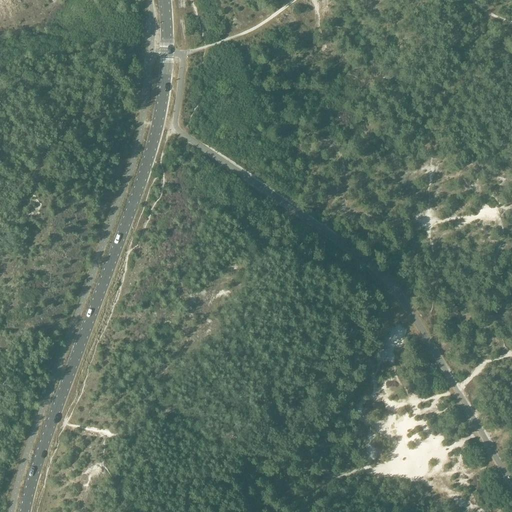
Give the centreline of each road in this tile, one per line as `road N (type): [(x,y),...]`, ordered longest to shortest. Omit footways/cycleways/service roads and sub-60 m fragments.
road 1 (unknown): [(36,511),(106,299),(152,181),(161,176),(160,158),(200,95),(203,45),(191,0)]
road 2 (tertiary): [(24,511),(158,118),(163,0)]
road 3 (unknown): [(64,423),(125,259)]
